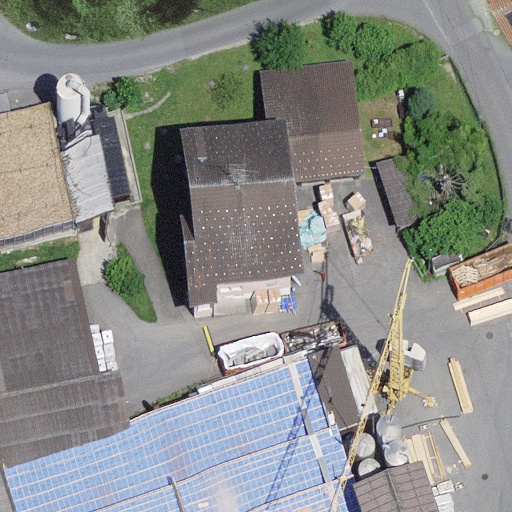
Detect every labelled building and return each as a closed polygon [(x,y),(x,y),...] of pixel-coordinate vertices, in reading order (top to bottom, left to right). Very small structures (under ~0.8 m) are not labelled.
[(511,0),(499,0),(511,27),(511,0)] [(356,73),(269,79),(275,156),(191,163),(202,316),(303,309),(294,190),(364,185),(356,73)] [(55,112),(0,121),(0,251),(117,233),(104,154),(63,160),(55,112)] [(423,138),(389,145),(401,208),(436,201),(423,138)] [(81,275),(0,288),(0,473),(132,431),(124,391),(100,395),(81,275)] [(0,511),(439,511),(435,499),(395,511),(364,511),(319,371),(132,431),(0,473),(0,511)]
